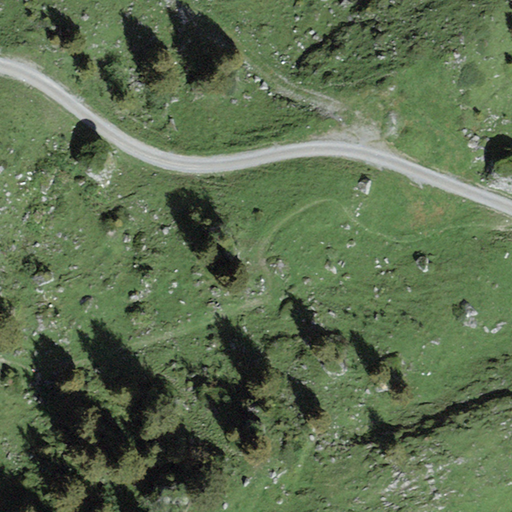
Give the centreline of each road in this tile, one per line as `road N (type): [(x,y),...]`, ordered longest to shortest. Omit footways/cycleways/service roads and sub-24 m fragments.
road 1 (track): [(511,210),(352,150),(297,150),(212,167),(153,160),(34,79),(0,67)]
road 2 (track): [(181,0),(283,86),(352,118),(361,153)]
